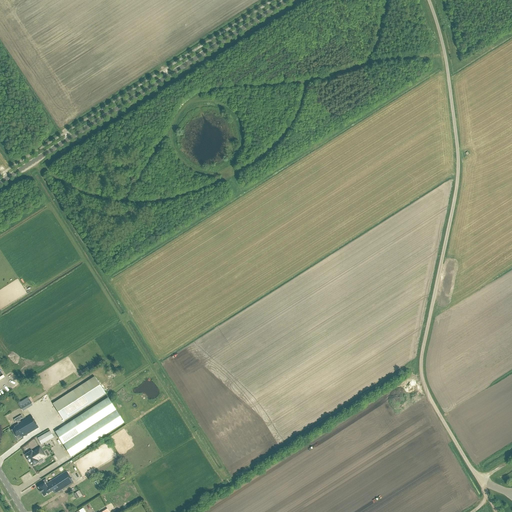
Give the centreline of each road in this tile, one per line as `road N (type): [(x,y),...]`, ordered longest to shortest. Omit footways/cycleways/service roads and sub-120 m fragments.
road 1 (unclassified): [(428,0),(458,163),(420,365),(488,499)]
road 2 (tertiary): [(0,182),(286,0)]
